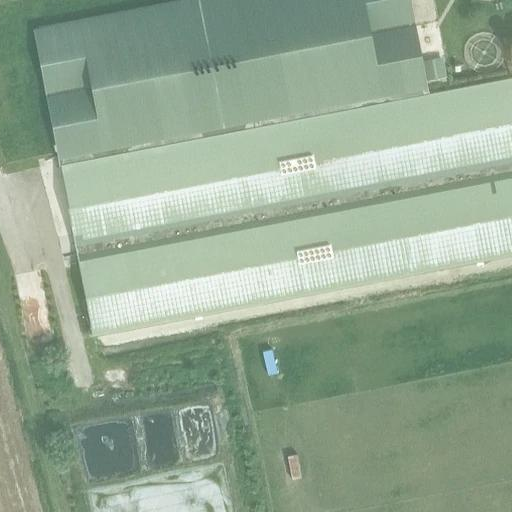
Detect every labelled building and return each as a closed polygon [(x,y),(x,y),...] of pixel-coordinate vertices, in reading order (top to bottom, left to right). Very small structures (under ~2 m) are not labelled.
[(404,0),(182,0),(39,28),(65,164),(423,95),(404,0)] [(442,58),(423,62),(426,81),(445,77),(442,58)] [(65,164),(98,334),(511,253),(511,77),(423,95),(65,164)] [(54,251),(68,249),(56,170),(41,172),(54,251)] [(20,308),(39,303),(34,284),(16,288),(20,308)] [(272,364),(259,366),(263,390),(276,388),(272,364)]
